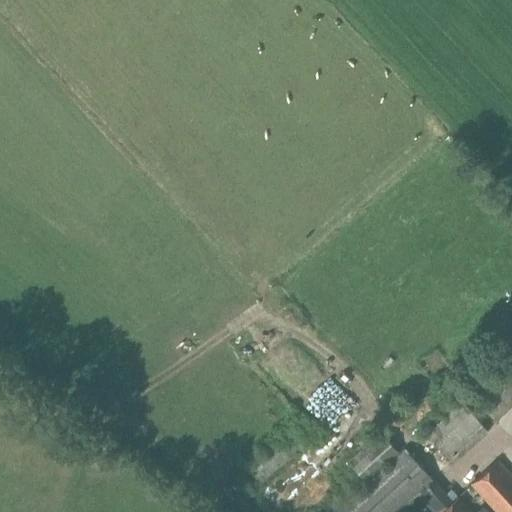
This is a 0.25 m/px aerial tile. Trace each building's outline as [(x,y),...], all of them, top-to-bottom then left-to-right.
[(511,355),(425,434),(452,461),(489,429),(487,427),(511,404),(511,355)] [(305,395),(317,382),(306,373),(295,385),(305,395)] [(278,403),(270,412),(287,427),(295,418),(278,403)] [(238,475),(252,491),(316,436),(302,420),(238,475)] [(433,480),(436,481),(405,447),(399,452),(380,430),(347,460),(367,481),(341,505),(346,511),(397,511),(417,494),(433,480)] [(511,511),(511,476),(497,460),(472,484),(498,511),(511,511)] [(453,500),(436,481),(433,480),(417,494),(433,511),(472,511),(457,496),(453,500)]
